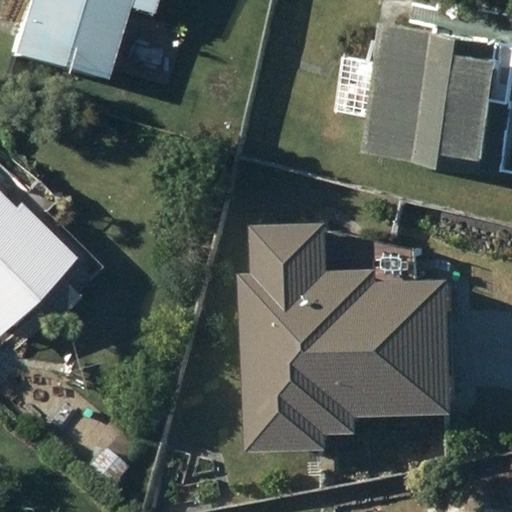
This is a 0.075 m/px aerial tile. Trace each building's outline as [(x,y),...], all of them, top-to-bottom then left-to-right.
[(26,0),(12,49),(104,75),(123,5),(150,13),(154,0),(26,0)] [(354,80),(350,110),(380,115),(375,148),(511,168),(511,31),(397,15),(387,85),(354,80)] [(0,194),(0,324),(70,251),(17,200),(12,205),(0,194)] [(311,438),(311,422),(345,422),(345,401),(421,401),(449,400),(449,275),(377,275),(377,262),(330,262),(329,217),(255,217),(255,234),(255,258),(255,263),(250,263),(255,440),(311,438)] [(85,466),(107,486),(126,465),(104,445),(85,466)]
